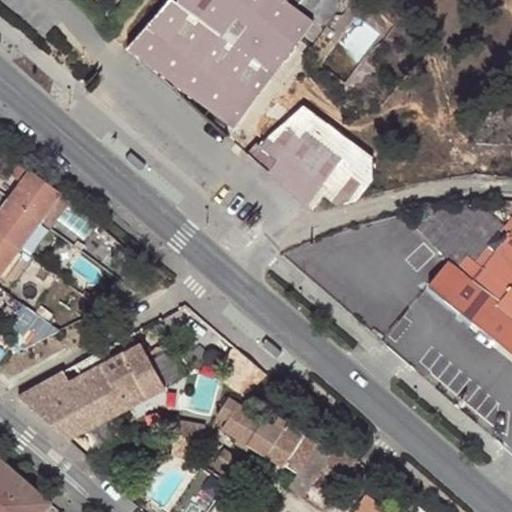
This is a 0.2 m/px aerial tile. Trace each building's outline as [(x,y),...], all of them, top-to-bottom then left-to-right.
[(179,0),(177,3),(173,0),(168,0),(127,49),(233,128),(313,21),(284,0),(179,0)] [(324,34),(331,40),(337,34),(329,27),(324,34)] [(253,144),(245,153),(312,210),(323,195),(337,205),(358,199),(374,179),(371,157),(302,106),(263,141),(259,148),(253,144)] [(25,183),(14,197),(46,220),(66,192),(24,161),(14,175),(25,183)] [(73,199),(66,192),(46,220),(54,226),(73,199)] [(0,210),(0,229),(26,249),(46,220),(14,197),(3,213),(0,210)] [(0,272),(5,277),(26,249),(0,229),(0,272)] [(511,230),(495,252),(483,267),(477,262),(467,254),(456,267),(447,260),(427,284),(511,353),(511,230)] [(477,262),(483,267),(495,252),(489,247),(477,262)] [(86,403),(98,425),(133,407),(153,396),(165,390),(142,346),(96,370),(108,392),(86,403)] [(108,392),(96,370),(89,359),(78,365),(83,376),(64,386),(58,375),(20,395),(72,440),(98,425),(86,403),(108,392)] [(153,396),(133,407),(138,417),(159,406),(153,396)] [(207,402),(207,397),(190,396),(189,412),(210,413),(211,402),(207,402)] [(279,419),(275,426),(229,398),(219,416),(227,421),(223,427),(299,474),(290,488),(305,497),(328,459),(315,450),(318,444),(279,419)] [(356,469),(318,444),(315,450),(328,459),(305,497),(324,510),(356,469)] [(238,479),(248,466),(225,450),(215,463),(238,479)] [(0,511),(40,511),(48,504),(0,459),(0,511)] [(386,511),(365,496),(354,511),(386,511)]
